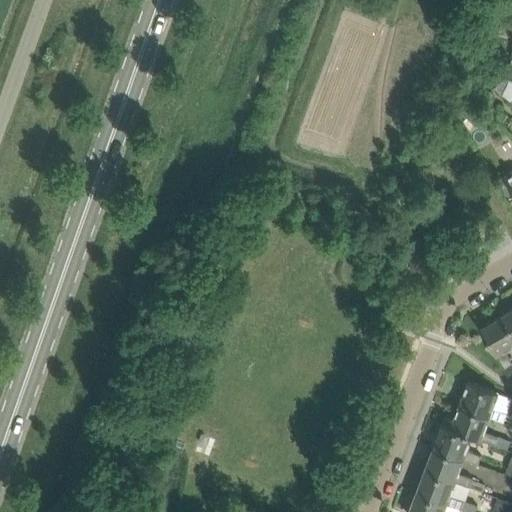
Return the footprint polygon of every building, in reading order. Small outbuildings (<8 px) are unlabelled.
[(468,112),(460,121),(467,131),(479,119),(485,113),(476,104),(468,112)] [(511,308),(502,314),(511,330),(511,308)] [(481,327),(491,344),(511,379),(511,378),(511,361),(505,350),(511,345),(511,330),(502,314),(481,327)] [(460,404),(490,416),(504,421),(507,413),(493,407),(499,392),(469,380),(460,404)] [(495,444),(499,436),(485,430),(490,416),(460,404),(455,418),(446,414),(443,423),(473,435),(473,436),(495,444)] [(473,435),(443,423),(434,446),(464,458),(478,464),(482,455),(467,450),(473,436),(473,435)] [(499,436),(495,444),(508,449),(511,440),(499,436)] [(456,480),(456,481),(470,486),(482,490),(485,483),(473,479),(473,477),(459,472),(464,458),(434,446),(426,469),(456,480)] [(459,508),(460,508),(461,509),(470,486),(456,481),(456,480),(426,469),(417,492),(459,508)] [(458,511),(460,508),(459,508),(417,492),(409,511),(458,511)]
